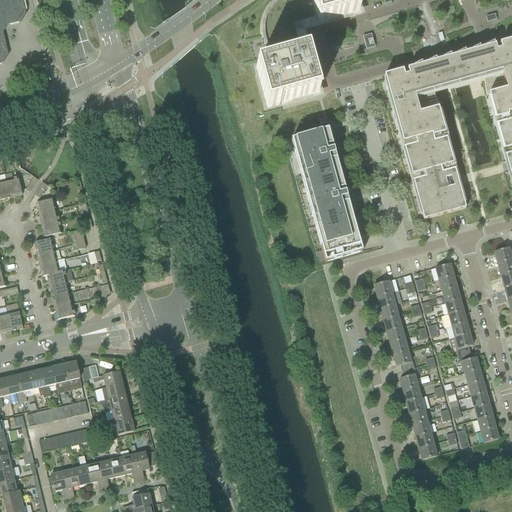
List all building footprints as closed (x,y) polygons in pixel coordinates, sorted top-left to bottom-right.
[(0,0),(0,64),(2,64),(7,55),(2,33),(7,26),(20,23),(25,14),(21,0),(0,0)] [(266,15),(263,32),(264,41),(270,63),(302,55),(301,51),(299,44),(298,39),(303,37),(304,36),(303,32),(302,31),(297,31),(296,32),(294,26),(316,20),(317,19),(311,0),(277,0),(276,1),(266,15)] [(305,43),(298,44),(300,52),(307,50),(313,70),(306,72),(308,77),(314,75),(319,93),(511,39),(511,0),(408,0),(341,19),(339,12),(334,14),(336,20),(302,30),(305,43)] [(311,0),(317,19),(318,24),(336,19),(341,18),(359,13),(355,0),(311,0)] [(439,109),(434,95),(447,91),(483,81),(486,96),(488,96),(491,107),(494,106),(495,111),(492,111),(497,129),(500,128),(501,132),(498,133),(503,151),(506,150),(507,154),(504,155),(506,163),(511,161),(511,170),(509,172),(511,179),(511,178),(511,41),(499,45),(500,51),(496,52),(494,46),(493,47),(493,45),(485,48),(485,49),(479,51),(478,49),(470,52),(471,53),(464,55),(464,53),(456,56),(456,57),(450,59),(449,57),(442,60),(442,61),(439,62),(435,63),(435,61),(427,64),(427,65),(421,67),(420,65),(413,68),(413,69),(407,71),(408,76),(404,77),(402,72),(383,77),(386,88),(390,87),(391,92),(388,93),(394,117),(397,116),(399,121),(396,122),(400,136),(400,139),(404,138),(405,143),(402,144),(407,161),(410,160),(411,165),(408,166),(413,183),(416,182),(417,187),(414,188),(419,205),(422,204),(423,209),(420,210),(423,221),(465,209),(462,198),(459,199),(458,194),(461,193),(459,186),(447,189),(445,180),(456,177),(454,169),(451,170),(450,165),(453,164),(448,147),(445,148),(444,143),(447,142),(442,125),(439,126),(437,121),(441,120),(438,110),(439,109)] [(270,63),(256,67),(267,108),(282,104),(318,94),(313,76),(312,71),(307,53),(307,54),(302,55),(270,63)] [(291,141),(291,142),(295,141),(297,149),(293,150),(296,161),(300,160),(303,169),(299,170),(300,176),(304,175),(307,183),(303,184),(303,185),(307,184),(309,193),(305,194),(308,205),(312,204),(315,212),(311,213),(312,219),(316,218),(319,226),(315,228),(325,264),(362,253),(345,193),(342,194),(341,190),(344,190),(333,150),(330,151),(329,147),(332,146),(328,131),(291,141)] [(25,190),(30,194),(38,181),(33,178),(25,190)] [(17,179),(6,181),(10,199),(22,196),(17,179)] [(6,181),(0,182),(0,201),(10,199),(6,181)] [(42,183),(33,196),(39,199),(47,187),(42,183)] [(36,204),(38,216),(56,212),(53,200),(36,204)] [(38,216),(41,227),(58,223),(56,212),(38,216)] [(58,223),(41,227),(44,238),(61,234),(58,223)] [(73,233),(76,246),(78,251),(85,249),(81,232),(73,233)] [(33,244),(36,255),(54,251),(51,240),(48,240),(33,244)] [(494,253),(497,265),(511,261),(508,249),(494,253)] [(36,255),(39,266),(56,262),(54,251),(36,255)] [(56,262),(39,266),(41,278),(46,276),(64,272),(66,272),(64,261),(56,262)] [(497,265),(500,276),(511,273),(511,262),(511,261),(497,265)] [(435,269),(438,281),(453,277),(450,265),(435,269)] [(64,272),(46,276),(49,288),(66,284),(64,272)] [(511,273),(500,276),(504,288),(511,285),(511,273)] [(438,281),(442,293),(456,289),(453,277),(438,281)] [(373,286),(377,298),(391,294),(388,282),(373,286)] [(49,288),(51,299),(69,295),(66,284),(49,288)] [(17,288),(1,292),(3,297),(18,294),(17,288)] [(442,293),(445,304),(459,300),(456,289),(442,293)] [(391,294),(377,298),(379,304),(380,310),(394,306),(401,304),(397,293),(391,294)] [(51,299),(54,310),(72,306),(69,295),(51,299)] [(445,304),(448,316),(463,312),(459,300),(445,304)] [(87,301),(80,303),(83,310),(89,307),(87,301)] [(72,306),(54,310),(57,321),(74,317),(72,306)] [(380,310),(383,321),(398,317),(394,306),(380,310)] [(18,312),(7,314),(11,332),(22,329),(18,312)] [(448,316),(451,327),(466,323),(463,312),(448,316)] [(7,314),(0,315),(0,334),(11,332),(7,314)] [(383,321),(386,333),(401,329),(398,317),(383,321)] [(451,327),(445,329),(448,341),(455,339),(469,335),(466,323),(451,327)] [(386,333),(390,345),(404,340),(401,329),(386,333)] [(456,351),(458,357),(470,354),(469,348),(472,347),(469,335),(455,339),(458,351),(456,351)] [(390,345),(393,356),(407,352),(404,340),(390,345)] [(407,352),(393,356),(396,368),(400,367),(402,373),(414,369),(412,363),(411,363),(407,352)] [(461,362),(464,374),(479,370),(475,358),(472,359),(470,354),(458,357),(459,363),(461,362)] [(75,363),(63,365),(69,391),(81,389),(79,380),(77,372),(75,363)] [(63,365),(51,368),(55,386),(57,394),(69,391),(63,365)] [(51,368),(39,371),(46,398),(49,397),(47,387),(55,386),(51,368)] [(80,370),(82,382),(90,380),(88,368),(80,370)] [(403,379),(399,380),(403,392),(417,388),(414,376),(415,376),(414,369),(402,373),(403,379)] [(464,374),(468,386),(482,382),(479,370),(464,374)] [(39,371),(27,374),(32,391),(38,390),(40,397),(42,397),(42,399),(46,398),(39,371)] [(119,373),(95,378),(96,383),(103,381),(105,389),(122,385),(119,373)] [(27,374),(16,377),(22,404),(26,403),(24,393),(32,391),(27,374)] [(16,377),(4,379),(8,397),(16,395),(19,405),(22,404),(16,377)] [(4,379),(0,380),(0,408),(2,408),(0,399),(8,397),(4,379)] [(468,386),(471,397),(485,393),(482,382),(468,386)] [(105,389),(101,390),(104,402),(125,397),(124,392),(126,392),(124,384),(122,385),(105,389)] [(433,390),(435,396),(443,394),(441,387),(433,390)] [(403,392),(406,404),(421,400),(417,388),(403,392)] [(82,392),(75,393),(77,400),(83,398),(82,392)] [(471,397),(474,409),(489,405),(485,393),(471,397)] [(108,404),(110,412),(128,408),(125,397),(98,403),(98,407),(108,404)] [(406,404),(409,415),(424,411),(421,400),(406,404)] [(84,403),(79,404),(81,416),(87,415),(84,403)] [(79,404),(73,405),(76,417),(81,416),(79,404)] [(73,405),(67,407),(70,419),(76,417),(73,405)] [(474,409),(477,420),(492,416),(489,405),(474,409)] [(67,407),(61,408),(64,420),(70,419),(67,407)] [(61,408),(55,410),(58,422),(64,420),(61,408)] [(102,423),(103,426),(130,420),(128,408),(110,412),(112,420),(102,423)] [(55,410),(49,411),(52,423),(58,422),(55,410)] [(49,411),(43,412),(46,424),(52,423),(49,411)] [(409,415),(413,427),(427,423),(424,411),(409,415)] [(439,413),(441,419),(449,417),(447,411),(439,413)] [(43,412),(38,414),(41,426),(46,424),(43,412)] [(38,414),(32,415),(35,427),(41,426),(38,414)] [(35,427),(32,415),(26,416),(29,429),(35,427)] [(477,420),(481,432),(495,428),(492,416),(477,420)] [(130,420),(103,426),(104,430),(114,428),(116,436),(133,432),(130,420)] [(0,422),(0,435),(6,434),(9,433),(8,430),(5,431),(4,431),(2,431),(0,423),(0,422)] [(413,427),(416,438),(430,434),(436,433),(434,425),(428,427),(427,423),(413,427)] [(495,428),(481,432),(484,444),(498,440),(495,428)] [(91,429),(85,431),(88,443),(94,441),(93,439),(91,429)] [(85,431),(79,432),(82,444),(88,443),(85,431)] [(79,432),(73,434),(76,446),(82,444),(79,432)] [(73,434),(67,435),(70,447),(76,446),(73,434)] [(416,438),(419,450),(434,446),(430,434),(416,438)] [(67,435),(61,436),(64,448),(70,447),(67,435)] [(61,436),(56,438),(58,450),(64,448),(61,436)] [(466,436),(458,438),(461,450),(462,450),(469,448),(466,436)] [(56,438),(50,439),(53,451),(58,450),(56,438)] [(50,439),(44,441),(47,453),(53,451),(50,439)] [(47,453),(44,441),(38,442),(41,454),(47,453)] [(0,447),(0,460),(12,457),(11,454),(7,455),(5,446),(0,447)] [(434,446),(419,450),(422,461),(437,457),(434,446)] [(117,460),(109,462),(113,479),(125,476),(121,459),(118,449),(115,450),(117,460)] [(135,452),(131,453),(139,484),(144,483),(141,472),(148,471),(148,468),(156,466),(153,453),(145,455),(144,453),(136,455),(135,452)] [(129,457),(121,459),(125,476),(131,475),(134,485),(139,484),(131,453),(128,454),(129,457)] [(31,455),(22,457),(24,467),(29,466),(33,465),(31,458),(31,455)] [(0,460),(0,472),(11,470),(9,462),(12,461),(12,457),(0,460)] [(79,469),(74,470),(78,487),(89,485),(85,467),(83,457),(77,459),(79,469)] [(100,460),(96,461),(104,492),(109,491),(106,481),(113,479),(109,462),(101,463),(100,460)] [(93,465),(85,467),(89,485),(96,483),(98,493),(104,492),(96,461),(93,462),(93,465)] [(65,469),(61,470),(68,500),(73,499),(71,489),(78,487),(74,470),(66,472),(65,469)] [(0,472),(0,484),(17,481),(16,477),(13,478),(11,470),(0,472)] [(68,500),(61,470),(58,471),(58,474),(50,476),(52,487),(52,489),(53,488),(54,493),(61,491),(63,501),(68,500)] [(0,484),(0,497),(2,497),(17,493),(15,485),(18,484),(17,481),(0,484)] [(122,508),(123,511),(129,511),(151,507),(147,490),(130,494),(132,499),(131,499),(132,506),(122,508)] [(164,492),(158,494),(161,504),(167,502),(164,492)] [(2,497),(4,509),(25,504),(24,500),(21,501),(19,493),(17,493),(2,497)]
